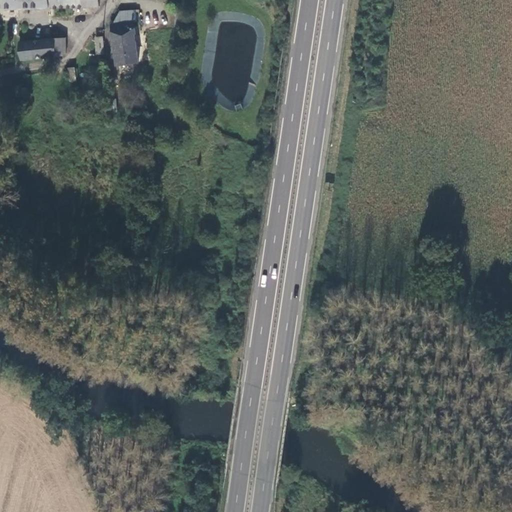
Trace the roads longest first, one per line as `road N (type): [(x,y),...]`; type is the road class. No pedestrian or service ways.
road 1 (trunk): [(261,511),(335,0)]
road 2 (trunk): [(308,0),(235,511)]
road 3 (unclassified): [(111,0),(67,59),(0,73)]
